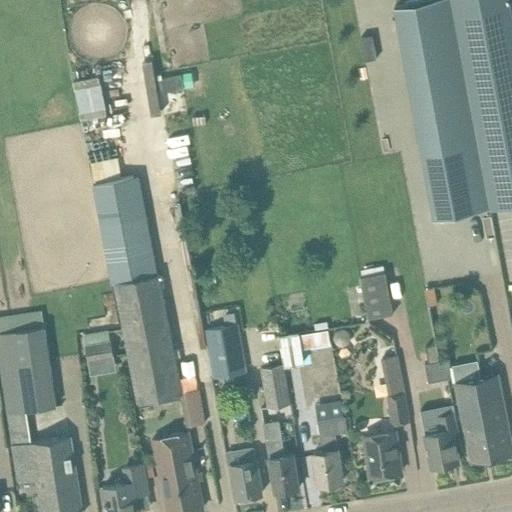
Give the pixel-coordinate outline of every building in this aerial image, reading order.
[(424,0),(394,6),(434,218),(489,208),(450,0),(424,0)] [(451,0),(491,209),(511,205),(511,20),(508,0),(451,0)] [(74,63),(97,60),(95,46),(72,49),(74,63)] [(75,78),(83,116),(109,111),(102,73),(75,78)] [(133,279),(130,259),(114,177),(90,182),(110,284),(116,283),(139,401),(180,393),(182,393),(182,391),(159,274),(133,279)] [(393,314),(385,272),(359,277),(367,319),(393,314)] [(226,292),(217,293),(219,306),(229,304),(226,292)] [(11,312),(0,313),(0,329),(14,327),(11,312)] [(215,328),(213,314),(203,316),(205,329),(215,328)] [(247,371),(238,323),(215,328),(205,329),(203,330),(212,378),(247,371)] [(333,335),(333,336),(333,337),(333,338),(334,338),(334,339),(334,340),(335,340),(335,341),(336,342),(337,342),(337,343),(338,343),(339,344),(340,344),(341,344),(342,344),(343,344),(344,344),(345,344),(345,343),(346,343),(347,342),(348,341),(349,340),(349,339),(350,338),(350,337),(350,336),(350,335),(350,334),(350,333),(349,332),(349,331),(348,331),(348,330),(347,329),(346,328),(345,328),(344,328),(344,327),(343,327),(342,327),(341,327),(340,327),(339,327),(339,328),(338,328),(337,328),(337,329),(336,329),(336,330),(335,330),(335,331),(334,331),(334,332),(334,333),(333,334),(333,335)] [(327,329),(315,331),(317,345),(329,343),(327,329)] [(299,332),(279,335),(283,366),(304,363),(299,332)] [(110,343),(85,347),(88,362),(113,357),(110,343)] [(395,354),(384,357),(386,368),(392,372),(399,371),(395,354)] [(426,381),(452,376),(453,376),(449,358),(439,359),(423,363),(426,381)] [(259,368),(266,407),(289,403),(281,364),(259,368)] [(511,443),(499,375),(485,378),(456,383),(471,462),(511,453),(511,443)] [(182,393),(180,393),(186,426),(205,423),(200,388),(182,391),(182,393)] [(385,395),(390,424),(407,421),(403,392),(385,395)] [(81,511),(70,437),(31,443),(27,411),(7,413),(12,446),(18,481),(38,478),(43,511),(81,511)] [(425,433),(428,447),(432,466),(459,461),(454,433),(458,432),(454,412),(439,415),(442,430),(425,433)] [(340,461),(336,433),(347,431),(345,416),(315,421),(321,452),(313,454),(318,484),(343,480),(340,461)] [(283,456),(281,440),(278,421),(264,423),(274,491),(300,487),(294,454),(283,456)] [(180,511),(204,507),(200,488),(189,431),(155,438),(169,511),(180,511)] [(402,471),(399,451),(396,431),(364,436),(367,456),(370,476),(402,471)] [(228,463),(228,467),(234,498),(262,493),(259,473),(254,449),(241,451),(242,460),(228,463)] [(148,492),(144,473),(143,464),(126,467),(128,483),(103,487),(105,498),(107,511),(138,511),(135,495),(148,492)]
